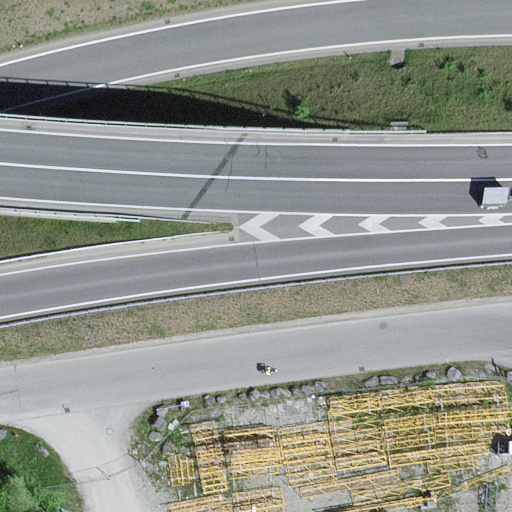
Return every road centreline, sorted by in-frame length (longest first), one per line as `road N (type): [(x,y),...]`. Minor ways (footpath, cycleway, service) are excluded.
road 1 (tertiary): [(511,33),(365,38),(89,78),(0,103)]
road 2 (unclassified): [(511,324),(0,394)]
road 3 (tertiary): [(0,304),(218,267),(511,245)]
road 4 (primary): [(511,184),(96,178),(0,168)]
